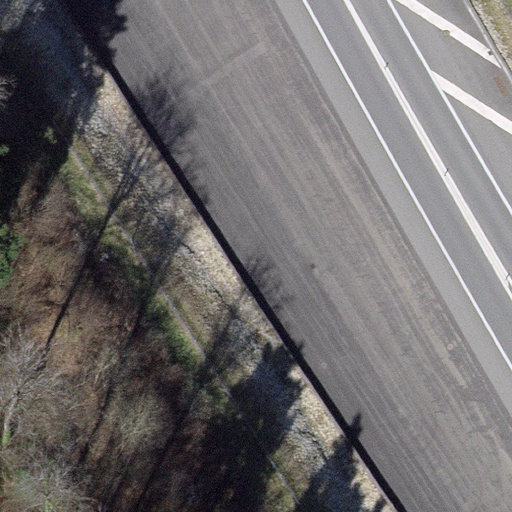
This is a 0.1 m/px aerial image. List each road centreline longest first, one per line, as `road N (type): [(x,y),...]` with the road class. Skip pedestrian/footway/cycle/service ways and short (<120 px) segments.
road 1 (trunk): [(343,0),(511,334)]
road 2 (trunk): [(511,252),(347,0)]
